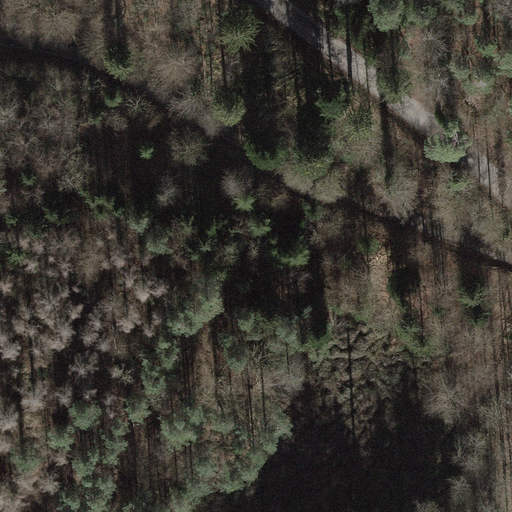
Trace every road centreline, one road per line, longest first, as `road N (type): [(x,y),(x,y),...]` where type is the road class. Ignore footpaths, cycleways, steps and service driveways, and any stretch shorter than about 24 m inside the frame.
road 1 (track): [(0,38),(89,58),(291,169),(511,256)]
road 2 (tertiary): [(511,195),(272,0)]
